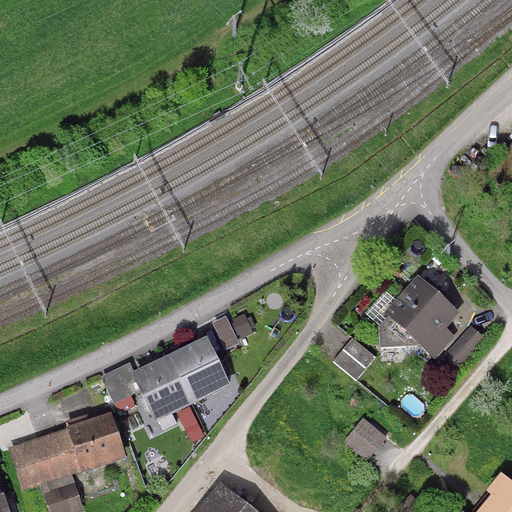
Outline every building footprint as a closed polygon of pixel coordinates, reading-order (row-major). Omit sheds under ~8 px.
[(511,144),(492,170),(511,185),(511,144)] [(458,309),(419,275),(390,308),(437,350),(453,333),(444,325),(458,309)] [(228,381),(207,336),(137,370),(158,415),(228,381)] [(379,357),(350,337),(333,363),(361,382),(379,357)] [(125,454),(111,411),(71,425),(72,429),(12,449),(23,483),(81,464),(82,468),(125,454)] [(387,436),(364,417),(345,441),(368,460),(387,436)] [(511,511),(511,480),(507,476),(478,511),(511,511)] [(256,511),(223,485),(200,511),(256,511)] [(425,511),(410,494),(389,511),(425,511)]
